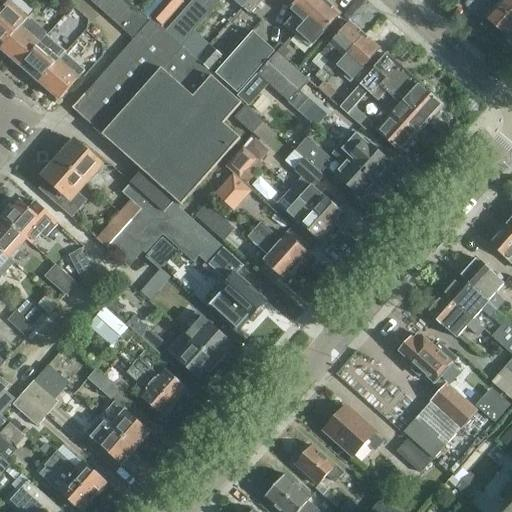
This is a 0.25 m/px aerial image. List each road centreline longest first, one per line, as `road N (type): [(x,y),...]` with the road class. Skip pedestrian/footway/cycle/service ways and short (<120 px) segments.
road 1 (residential): [(182,511),(511,138)]
road 2 (residential): [(392,0),(511,106)]
